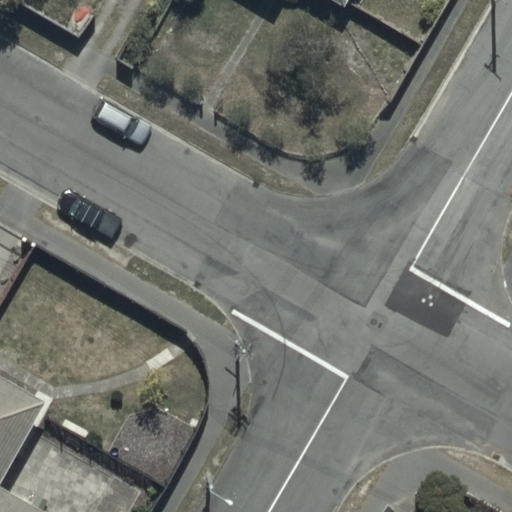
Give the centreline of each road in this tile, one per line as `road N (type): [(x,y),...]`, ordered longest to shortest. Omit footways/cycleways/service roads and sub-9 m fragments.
road 1 (residential): [(378,317),(0,101)]
road 2 (residential): [(511,91),(378,317)]
road 3 (residential): [(378,317),(270,511)]
road 4 (residential): [(511,395),(378,317)]
